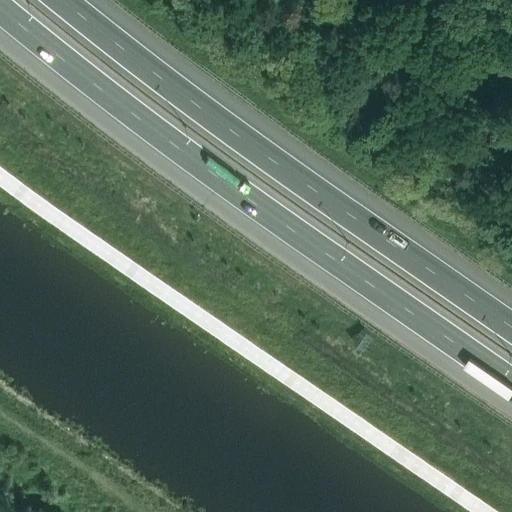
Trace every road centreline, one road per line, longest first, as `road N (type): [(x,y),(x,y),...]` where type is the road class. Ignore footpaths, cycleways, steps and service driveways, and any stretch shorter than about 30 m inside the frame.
road 1 (motorway): [(0,12),(179,152),(511,385)]
road 2 (trunk): [(326,201),(55,0)]
road 3 (motorway): [(511,331),(326,201)]
